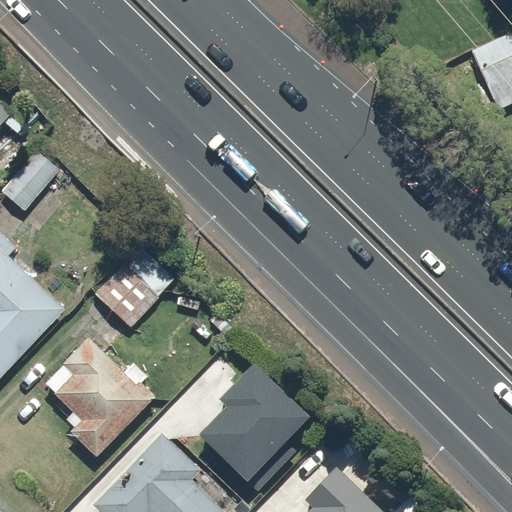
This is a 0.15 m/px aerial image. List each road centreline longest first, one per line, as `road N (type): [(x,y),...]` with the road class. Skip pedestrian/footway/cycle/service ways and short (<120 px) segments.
road 1 (motorway): [(511,503),(178,163),(56,0)]
road 2 (motorway): [(511,423),(90,0)]
road 3 (motorway): [(245,59),(511,323)]
road 4 (motorway): [(245,59),(511,240)]
